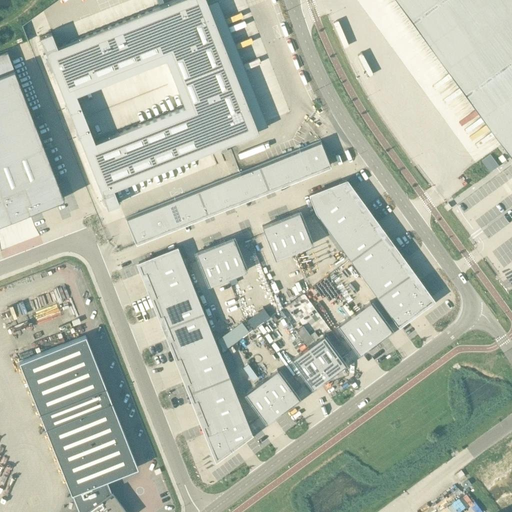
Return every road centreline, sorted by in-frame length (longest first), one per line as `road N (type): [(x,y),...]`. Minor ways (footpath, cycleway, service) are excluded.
road 1 (unclassified): [(0,269),(67,244),(82,243),(92,253),(200,511)]
road 2 (tertiary): [(482,310),(341,115),(289,0)]
road 3 (tertiary): [(209,511),(482,310)]
